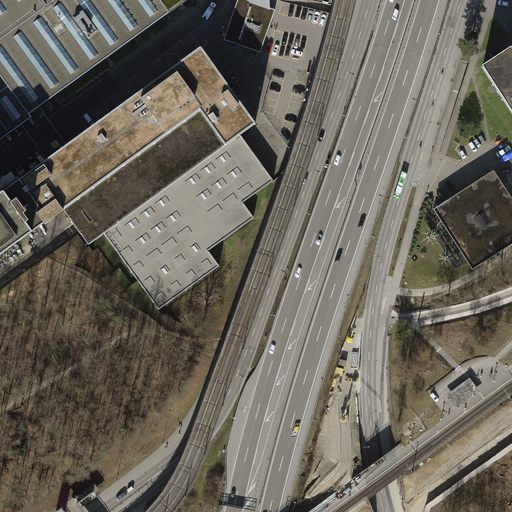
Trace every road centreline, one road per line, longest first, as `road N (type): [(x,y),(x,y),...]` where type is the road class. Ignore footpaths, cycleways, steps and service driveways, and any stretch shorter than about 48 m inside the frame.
road 1 (motorway): [(396,0),(282,329),(233,511)]
road 2 (motorway): [(270,511),(337,277),(430,0)]
road 3 (secondary): [(386,511),(368,379),(377,285),(460,0)]
road 4 (secondary): [(171,461),(217,414),(244,363),(370,0)]
road 5 (track): [(0,410),(136,328),(244,363)]
